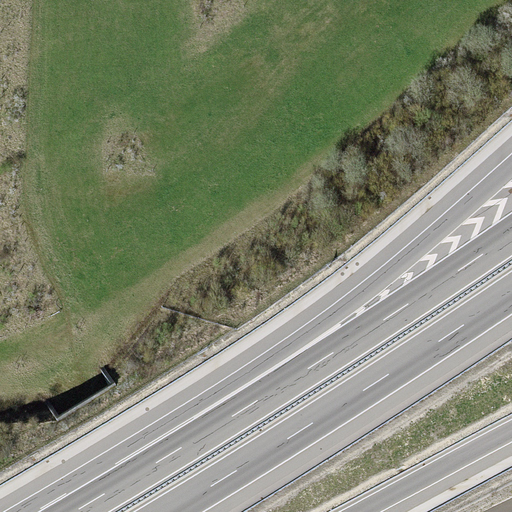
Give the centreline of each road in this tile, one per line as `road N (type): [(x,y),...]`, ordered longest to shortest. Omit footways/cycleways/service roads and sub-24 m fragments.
road 1 (motorway): [(164,511),(511,291)]
road 2 (motorway): [(511,155),(340,294),(273,393)]
road 3 (motorway): [(511,233),(273,393)]
road 4 (motorway): [(273,393),(73,511)]
road 5 (motorway): [(360,511),(511,431)]
